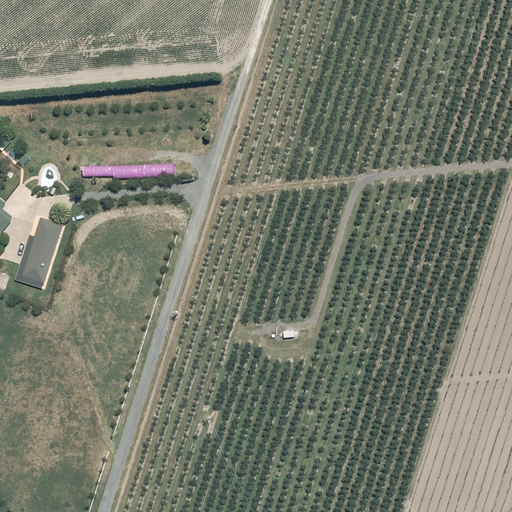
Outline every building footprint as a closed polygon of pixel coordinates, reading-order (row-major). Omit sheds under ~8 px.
[(0,151),(6,156),(16,143),(6,135),(0,143),(0,151)] [(16,143),(6,156),(14,163),(25,150),(16,143)] [(25,150),(14,163),(24,170),(34,157),(25,150)] [(138,178),(136,168),(106,173),(107,183),(138,178)] [(0,235),(13,219),(1,210),(6,203),(0,197),(0,235)] [(64,224),(36,215),(15,280),(44,289),(64,224)] [(8,275),(0,272),(0,287),(4,289),(8,275)] [(295,329),(284,329),(284,337),(295,337),(295,329)]
